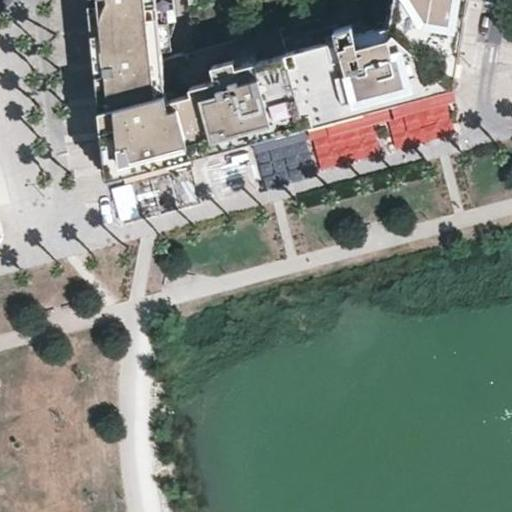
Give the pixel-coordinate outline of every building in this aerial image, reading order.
[(88,0),(97,77),(100,109),(166,91),(163,58),(160,23),(157,0),(88,0)] [(175,21),(173,0),(157,0),(160,23),(175,21)] [(466,11),(467,0),(367,0),(366,11),(322,22),(321,16),(280,27),(306,124),(434,90),(454,84),(459,57),(466,11)] [(166,91),(100,109),(104,152),(107,177),(187,155),(239,142),(306,124),(280,27),(195,50),(163,58),(166,91)] [(117,181),(122,216),(199,206),(194,171),(117,181)]
